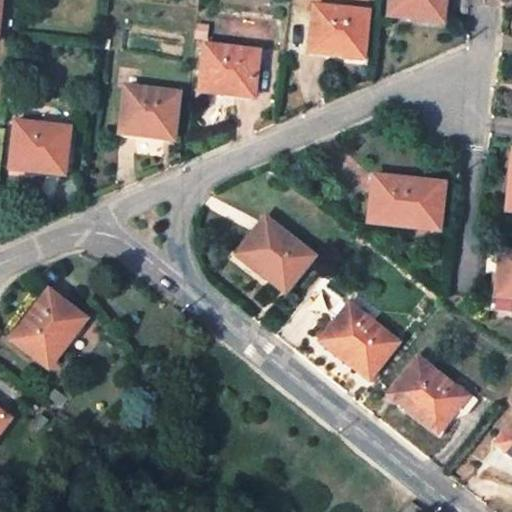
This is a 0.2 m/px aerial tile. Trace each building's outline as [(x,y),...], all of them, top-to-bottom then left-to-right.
[(442,0),(389,0),(387,16),(408,19),(409,14),(441,17),(442,0)] [(367,12),(313,7),(308,50),(341,54),(341,56),(361,59),(367,12)] [(440,25),(441,17),(409,14),(408,19),(408,21),(440,25)] [(256,53),(203,45),(198,93),(218,95),(218,91),(251,95),(256,53)] [(341,54),(308,50),(307,56),(340,60),(341,56),(341,54)] [(178,94),(123,87),(118,133),(149,137),(149,139),(172,142),(178,94)] [(250,102),(251,95),(218,91),(218,95),(217,98),(250,102)] [(68,128),(15,122),(9,170),(30,172),(30,169),(62,173),(68,128)] [(149,143),(149,139),(149,137),(118,133),(118,139),(149,143)] [(30,169),(30,172),(29,175),(62,179),(62,173),(30,169)] [(442,185),(371,177),(367,219),(407,223),(407,227),(437,231),(442,185)] [(264,217),(237,252),(267,275),(266,277),(284,292),(313,256),(264,217)] [(406,230),(407,227),(407,223),(367,219),(366,226),(406,230)] [(511,250),(500,249),(499,253),(497,276),(495,295),(511,296),(511,250)] [(497,276),(499,253),(487,251),(484,275),(497,276)] [(263,280),(266,277),(267,275),(237,252),(233,257),(263,280)] [(38,282),(48,289),(58,276),(50,269),(38,282)] [(81,316),(48,289),(9,338),(47,368),(61,350),(58,347),(81,316)] [(511,296),(495,295),(487,294),(485,310),(511,312),(511,296)] [(349,365),(367,380),(397,342),(349,303),(321,338),(352,363),(349,365)] [(58,347),(61,350),(63,352),(87,321),(81,316),(58,347)] [(348,368),(349,365),(352,363),(321,338),(317,343),(348,368)] [(417,358),(388,396),(404,409),(406,406),(438,429),(464,395),(417,358)] [(406,406),(404,409),(403,412),(434,435),(438,429),(406,406)] [(0,434),(10,421),(4,417),(0,422),(0,434)] [(511,422),(496,442),(511,454),(511,422)] [(422,511),(410,502),(403,511),(422,511)]
